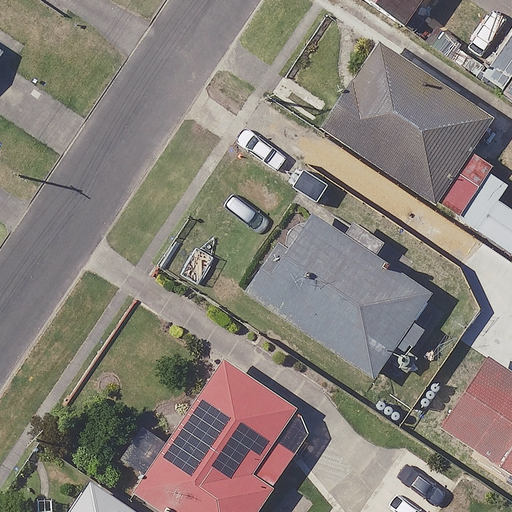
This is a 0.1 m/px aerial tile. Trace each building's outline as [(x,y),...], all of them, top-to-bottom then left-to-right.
[(375,0),(424,33),(445,0),(375,0)] [(498,159),(473,143),(489,119),(381,46),(326,128),(434,201),(511,253),(511,200),(506,197),(511,187),(511,177),(494,166),(498,159)] [(432,295),(307,211),(251,293),(376,378),(432,295)] [(511,297),(455,255),(438,278),(511,333),(511,297)] [(468,358),(433,338),(413,373),(448,393),(468,358)] [(295,411),(222,363),(138,493),(168,511),(256,511),(296,451),(277,438),(295,411)] [(138,511),(92,482),(73,511),(138,511)]
